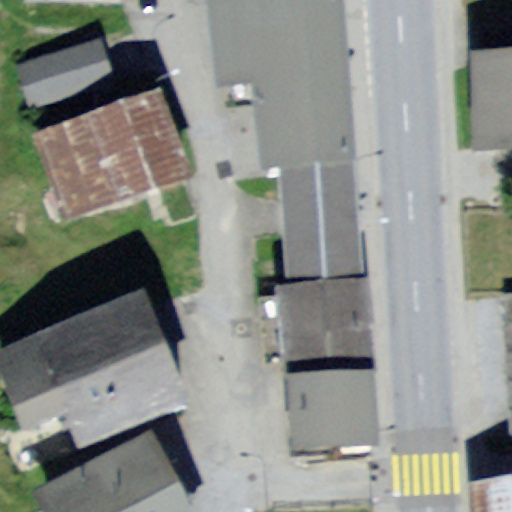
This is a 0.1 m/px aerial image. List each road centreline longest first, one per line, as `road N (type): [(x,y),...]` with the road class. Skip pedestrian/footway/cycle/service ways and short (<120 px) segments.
road 1 (residential): [(180,0),(197,81),(224,511)]
road 2 (primary): [(397,0),(422,473)]
